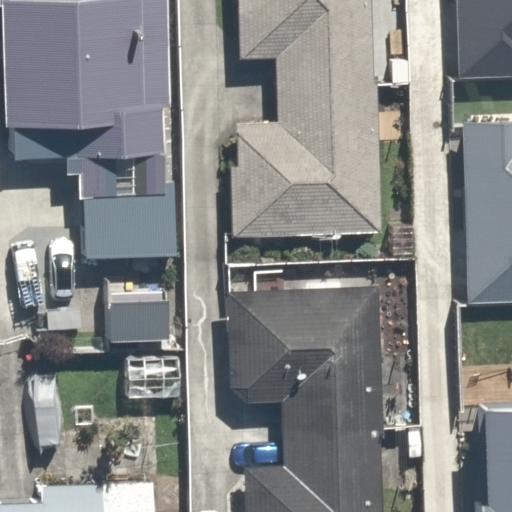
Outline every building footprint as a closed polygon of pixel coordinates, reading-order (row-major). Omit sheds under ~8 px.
[(180,1),(150,0),(6,0),(2,136),(11,136),(10,166),(174,171),(180,1)] [(383,235),(374,0),(235,0),(239,75),(273,74),(275,128),(232,129),(236,241),(383,235)] [(511,0),(449,0),(452,74),(511,71),(511,0)] [(511,116),(455,118),(461,300),(511,298),(511,116)] [(162,174),(73,173),(72,240),(161,241),(162,174)] [(387,511),(381,287),(225,292),(228,406),(276,405),(277,464),(250,465),(250,511),(387,511)] [(172,342),(109,340),(108,394),(171,396),(172,342)] [(511,511),(511,398),(468,400),(470,495),(464,495),(464,511),(511,511)] [(0,511),(151,511),(151,485),(43,485),(43,506),(0,506),(0,511)]
